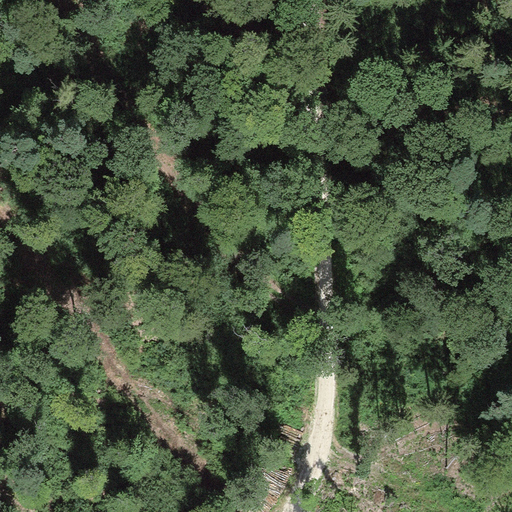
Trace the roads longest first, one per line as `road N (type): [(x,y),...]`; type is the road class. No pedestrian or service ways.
road 1 (track): [(294,511),(319,462),(328,311),(309,0)]
road 2 (track): [(328,311),(267,279),(15,0)]
road 3 (track): [(319,462),(0,314)]
